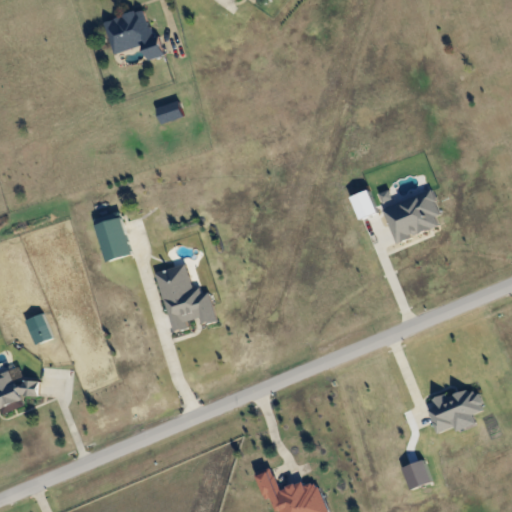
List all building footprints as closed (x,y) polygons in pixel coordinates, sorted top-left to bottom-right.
[(149,59),(145,44),(115,53),(105,20),(148,8),(162,56),(149,59)] [(163,123),(158,108),(180,100),(185,116),(163,123)] [(107,262),(95,217),(122,210),(134,255),(107,262)] [(159,271),(192,262),(200,293),(210,290),(218,320),(202,324),(201,317),(184,321),(186,327),(174,331),(159,271)] [(33,331),(40,328),(45,338),(38,342),(33,331)] [(43,392),(24,397),(26,406),(1,412),(0,408),(0,373),(13,370),(16,383),(39,377),(43,392)] [(486,412),(437,430),(429,408),(435,405),(434,400),(475,385),(486,412)] [(279,490),(318,477),(329,511),(282,511),(277,495),(266,499),(257,472),(272,467),(279,490)]
